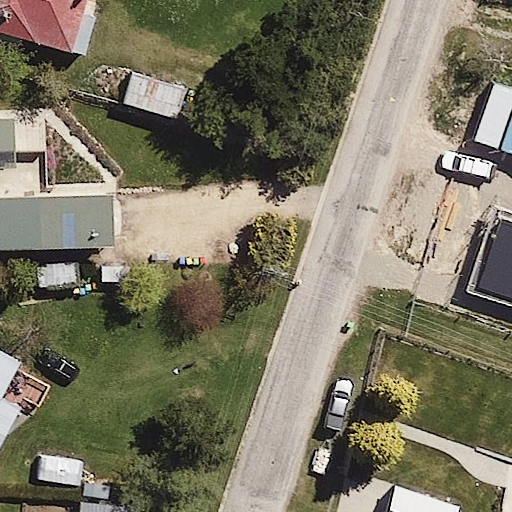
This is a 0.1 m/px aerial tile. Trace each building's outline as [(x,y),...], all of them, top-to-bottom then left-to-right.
[(0,0),(0,35),(82,57),(87,37),(73,34),(81,2),(96,6),(97,0),(0,0)] [(0,155),(50,155),(49,119),(0,119),(0,253),(114,251),(113,197),(0,199),(0,155)] [(511,195),(496,193),(485,265),(511,268),(511,195)] [(0,444),(20,406),(5,397),(32,344),(0,327),(0,444)] [(79,452),(40,451),(39,483),(79,484),(79,452)] [(73,511),(138,511),(139,511),(133,511),(124,511),(124,499),(73,502),(73,511)] [(511,511),(511,504),(493,501),(490,511),(511,511)]
